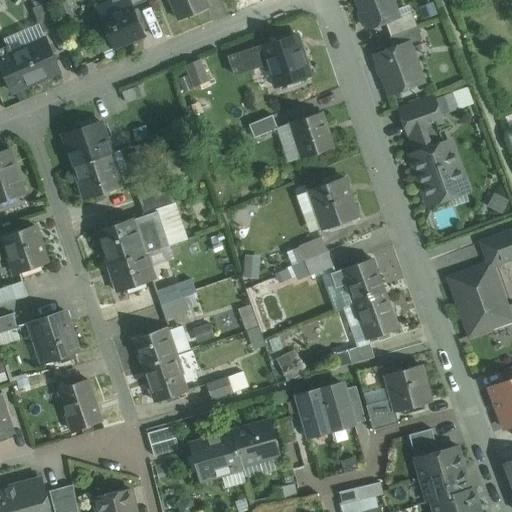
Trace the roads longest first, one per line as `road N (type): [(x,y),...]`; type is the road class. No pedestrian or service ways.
road 1 (residential): [(510,511),(441,343),(326,0)]
road 2 (residential): [(31,116),(136,424)]
road 3 (residential): [(31,116),(314,0)]
